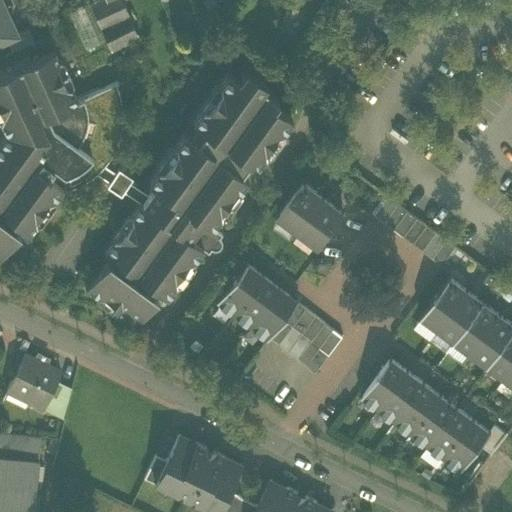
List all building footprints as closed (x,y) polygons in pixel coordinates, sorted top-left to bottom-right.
[(0,0),(0,39),(5,37),(15,32),(0,0)] [(106,38),(110,47),(138,34),(122,0),(92,0),(89,2),(106,38)] [(68,11),(85,48),(106,38),(89,2),(68,11)] [(27,27),(15,32),(5,37),(11,50),(33,40),(27,27)] [(53,198),(62,184),(95,141),(76,100),(70,86),(72,82),(62,61),(58,59),(53,49),(20,64),(21,66),(16,68),(15,66),(0,73),(0,121),(4,131),(0,137),(0,209),(16,222),(28,231),(35,222),(34,216),(46,198),(53,198)] [(153,184),(147,193),(140,202),(139,201),(130,213),(131,219),(118,236),(112,237),(103,250),(114,258),(154,287),(165,296),(175,283),(174,277),(187,260),(193,259),(201,247),(207,252),(210,248),(214,249),(218,248),(220,246),(221,242),(221,239),(219,237),(221,233),(210,225),(219,213),(218,207),(231,190),(237,189),(246,176),(239,171),(246,160),(254,166),(263,153),(263,147),(275,130),(281,129),(291,116),(272,102),(276,96),(263,86),(265,83),(244,67),(237,77),(228,70),(218,83),(219,89),(207,106),(201,107),(191,120),(195,123),(204,129),(196,139),(187,133),(184,130),(174,143),(175,149),(162,166),(156,167),(147,180),(153,184)] [(86,179),(96,172),(103,164),(110,155),(119,137),(122,118),(120,99),(115,82),(76,100),(95,141),(62,184),(67,188),(76,184),(86,179)] [(195,123),(187,133),(196,139),(204,129),(195,123)] [(123,190),(139,201),(140,202),(147,193),(129,181),(131,177),(118,168),(115,172),(103,164),(96,172),(109,181),(106,185),(120,194),(123,190)] [(297,228),(298,229),(324,195),(303,179),(278,214),(281,216),(297,228)] [(374,213),(384,220),(398,201),(388,194),(374,213)] [(344,210),(324,195),(298,229),(299,230),(316,242),(319,244),(344,210)] [(384,220),(394,227),(407,208),(398,201),(384,220)] [(394,227),(403,234),(417,215),(408,208),(394,227)] [(13,226),(16,222),(0,209),(0,254),(19,229),(13,226)] [(403,234),(413,241),(427,223),(417,215),(403,234)] [(297,228),(281,216),(274,225),(291,237),(297,228)] [(413,241),(423,248),(436,230),(427,223),(413,241)] [(316,242),(299,230),(294,238),(310,249),(316,242)] [(423,248),(432,255),(446,237),(436,230),(423,248)] [(432,255),(442,263),(456,244),(446,237),(432,255)] [(151,291),(154,287),(114,258),(112,262),(106,258),(84,288),(97,297),(103,296),(121,309),(121,315),(134,325),(156,295),(151,291)] [(231,311),(232,312),(261,273),(260,272),(245,261),(246,260),(245,259),(214,300),(216,301),(216,300),(231,311)] [(487,282),(494,272),(484,265),(477,274),(487,282)] [(248,323),(249,324),(278,285),(277,284),(276,284),(262,274),(263,274),(261,273),(232,312),(233,313),(234,313),(248,323)] [(437,325),(438,326),(467,287),(466,286),(451,275),(452,274),(451,273),(420,314),(422,315),(422,314),(437,325)] [(511,285),(500,277),(493,286),(510,299),(511,295),(511,285)] [(279,286),(278,285),(249,324),(250,325),(265,336),(264,337),(265,338),(267,335),(281,317),(295,298),(296,297),(294,296),(294,297),(279,286)] [(454,339),(484,298),(483,299),(468,288),(467,287),(438,326),(439,327),(440,327),(454,338),(454,339)] [(281,317),(291,324),(304,305),(295,298),(281,317)] [(470,350),(471,351),(500,311),(499,310),(499,311),(484,300),(485,299),(484,298),(454,339),(455,340),(456,338),(470,349),(470,350)] [(291,324),(301,331),(314,312),(304,305),(291,324)] [(486,363),(487,363),(511,329),(511,320),(501,313),(501,312),(500,311),(471,351),(472,351),(473,351),(487,362),(486,363)] [(301,331),(310,338),(324,320),(314,312),(301,331)] [(422,314),(422,315),(414,325),(430,337),(438,326),(437,325),(422,314)] [(267,335),(277,343),(291,324),(281,317),(267,335)] [(310,338),(320,346),(334,327),(324,320),(310,338)] [(277,343),(287,350),(301,331),(291,324),(277,343)] [(320,346),(329,353),(343,334),(334,327),(320,346)] [(440,327),(439,327),(433,336),(448,347),(454,339),(454,338),(440,327)] [(503,374),(504,375),(511,364),(511,329),(487,363),(488,364),(488,363),(503,374)] [(287,350),(296,357),(310,338),(301,331),(287,350)] [(296,357),(306,364),(320,346),(310,338),(296,357)] [(455,340),(454,339),(447,349),(463,360),(470,350),(470,349),(456,338),(455,340)] [(306,364),(315,371),(329,353),(320,346),(306,364)] [(8,385),(45,404),(57,380),(62,371),(25,352),(8,385)] [(362,394),(379,406),(408,368),(391,355),(362,394)] [(379,406),(395,418),(424,380),(408,368),(379,406)] [(505,376),(504,375),(497,385),(511,395),(511,380),(506,376),(505,376)] [(43,408),(63,418),(71,386),(57,380),(45,404),(43,408)] [(395,418),(412,431),(441,392),(424,380),(395,418)] [(412,431),(428,443),(457,404),(441,392),(412,431)] [(428,443),(445,455),(474,416),(457,404),(428,443)] [(490,428),(474,416),(445,455),(462,468),(481,442),(490,429),(490,428)] [(481,442),(490,449),(505,429),(494,422),(490,428),(490,429),(481,442)] [(0,430),(0,456),(36,460),(39,435),(0,430)] [(215,511),(216,511),(228,489),(241,463),(239,462),(237,466),(223,459),(225,455),(213,449),(212,453),(204,450),(206,446),(195,440),(193,445),(178,438),(180,433),(179,433),(166,459),(155,482),(154,483),(156,483),(158,479),(177,488),(175,493),(196,503),(198,498),(217,508),(215,511)] [(445,455),(428,443),(421,452),(438,464),(445,455)] [(144,477),(155,482),(166,459),(155,454),(144,477)] [(0,511),(30,511),(36,460),(0,456),(0,511)] [(331,511),(334,507),(332,507),(330,511),(315,504),(318,500),(306,494),(304,498),(297,495),(299,491),(288,485),(286,490),(271,482),(273,478),(271,477),(259,504),(254,511),(331,511)] [(216,511),(254,511),(259,504),(228,489),(216,511)]
